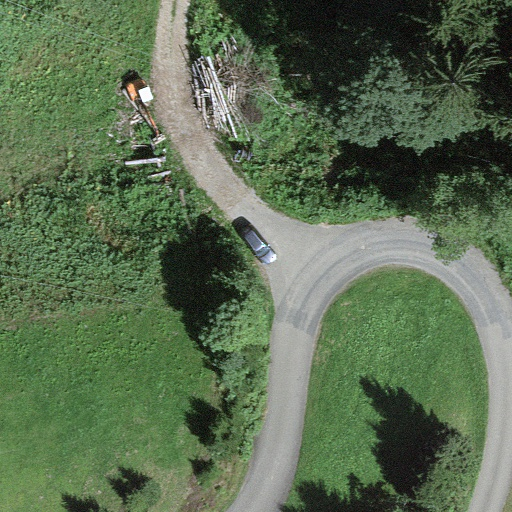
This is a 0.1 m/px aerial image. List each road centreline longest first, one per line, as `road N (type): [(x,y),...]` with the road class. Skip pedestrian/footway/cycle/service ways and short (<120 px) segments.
road 1 (track): [(485,511),(506,410),(496,313),(480,282),(452,260),(410,243),(378,241),(323,273),(306,301),(282,445),(253,511)]
road 2 (track): [(323,273),(234,202),(185,124),(174,87),(176,0)]
